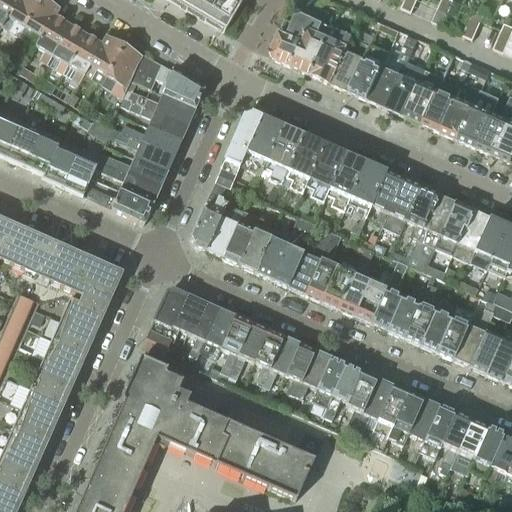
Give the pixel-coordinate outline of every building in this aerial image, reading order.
[(0,0),(0,30),(17,0),(0,0)] [(17,0),(0,30),(17,41),(40,3),(34,0),(17,0)] [(167,0),(166,3),(185,14),(193,0),(167,0)] [(193,0),(185,14),(204,25),(218,0),(193,0)] [(218,0),(204,25),(222,36),(223,35),(223,36),(242,3),(241,3),(242,0),(218,0)] [(416,4),(406,0),(405,0),(400,13),(411,17),(416,4)] [(442,0),(437,13),(447,18),(453,5),(442,0)] [(40,3),(17,41),(35,51),(53,20),(57,13),(40,3)] [(300,15),(302,19),(295,21),(292,27),(285,24),(281,32),(270,57),(272,62),(273,64),(292,72),(313,24),(317,15),(315,10),(314,9),(300,15)] [(447,18),(437,13),(431,26),(441,31),(447,18)] [(473,14),(467,27),(478,31),(483,18),(473,14)] [(319,15),(315,24),(321,27),(326,17),(319,15)] [(45,69),(68,29),(53,20),(35,51),(43,56),(38,65),(45,69)] [(313,24),(292,72),(311,81),(328,43),(318,39),(323,28),(314,24),(313,24)] [(377,34),(395,42),(398,36),(380,27),(377,34)] [(478,31),(467,27),(462,40),(472,44),(478,31)] [(328,43),(311,81),(331,90),(346,57),(353,41),(351,41),(354,35),(355,31),(348,28),(346,32),(343,37),(342,37),(338,47),(328,43)] [(511,31),(504,28),(498,40),(508,45),(511,36),(511,31)] [(60,78),(84,38),(68,29),(45,69),(60,78)] [(349,97),(370,50),(374,41),(367,37),(366,40),(365,39),(355,61),(346,57),(331,90),(349,97)] [(82,79),(100,48),(84,38),(60,78),(70,84),(68,87),(75,92),(82,79)] [(388,58),(368,105),(386,114),(417,44),(408,40),(398,63),(388,58)] [(508,45),(498,40),(493,53),(503,58),(508,45)] [(100,90),(122,51),(104,41),(100,48),(82,79),(100,90)] [(386,114),(405,122),(419,89),(409,84),(425,47),(417,44),(386,114)] [(349,97),(368,105),(388,58),(370,50),(349,97)] [(122,51),(100,90),(110,96),(120,103),(121,102),(128,85),(129,85),(139,62),(122,51)] [(154,84),(161,70),(141,58),(139,62),(129,85),(135,88),(150,94),(154,84)] [(3,67),(10,72),(15,65),(8,60),(3,67)] [(468,76),(486,84),(490,76),(471,68),(468,76)] [(160,99),(193,115),(202,94),(161,70),(154,84),(165,88),(160,99)] [(20,72),(17,77),(16,78),(33,88),(37,82),(20,72)] [(419,89),(405,122),(423,130),(442,85),(443,82),(425,75),(419,89)] [(1,84),(12,90),(16,83),(5,77),(1,84)] [(16,83),(12,90),(22,96),(26,89),(16,83)] [(39,91),(50,97),(54,90),(43,84),(39,91)] [(146,103),(137,99),(131,96),(135,88),(129,85),(128,85),(121,102),(122,102),(133,108),(185,132),(193,115),(160,99),(156,108),(146,103)] [(423,130),(441,138),(456,104),(461,94),(442,85),(423,130)] [(441,138),(460,146),(462,139),(461,138),(466,128),(469,129),(474,115),(471,114),(473,110),(474,111),(481,95),(472,91),(465,108),(456,104),(441,138)] [(462,139),(460,146),(476,153),(491,119),(498,103),(481,95),(474,111),(473,110),(471,114),(474,115),(469,129),(466,128),(461,138),(462,139)] [(65,107),(70,100),(66,98),(61,104),(65,107)] [(71,98),(70,100),(66,107),(71,110),(76,102),(71,98)] [(39,106),(49,112),(53,105),(43,99),(39,106)] [(508,107),(504,114),(500,123),(491,119),(476,153),(493,161),(496,155),(494,154),(499,144),(502,145),(508,132),(505,130),(507,126),(509,127),(511,119),(511,101),(510,101),(508,107)] [(145,133),(178,147),(185,132),(133,108),(122,102),(118,111),(149,124),(145,133)] [(53,105),(49,112),(59,118),(63,111),(53,105)] [(103,120),(93,114),(91,122),(99,127),(103,120)] [(244,158),(260,124),(249,119),(249,118),(242,121),(227,156),(242,162),(244,158)] [(0,162),(2,163),(17,127),(0,119),(0,162)] [(496,155),(493,161),(511,169),(511,166),(511,119),(509,127),(507,126),(505,130),(508,132),(502,145),(499,144),(494,154),(496,155)] [(80,121),(76,128),(87,134),(91,127),(89,126),(80,121)] [(87,134),(86,135),(104,145),(109,133),(93,124),(91,127),(87,134)] [(241,164),(238,171),(255,178),(253,182),(251,181),(247,191),(252,193),(253,194),(254,191),(259,180),(262,172),(280,133),(260,124),(244,158),(242,162),(241,164)] [(2,163),(22,172),(37,136),(17,127),(2,163)] [(119,137),(119,138),(172,163),(178,147),(145,133),(142,139),(132,135),(132,134),(122,130),(119,137)] [(110,133),(106,142),(108,143),(135,155),(132,164),(165,178),(172,163),(119,138),(119,137),(110,133)] [(262,172),(259,180),(267,183),(275,187),(274,191),(278,193),(279,189),(285,176),(301,142),(300,142),(280,133),(262,172)] [(22,172),(41,181),(57,149),(59,146),(37,136),(22,172)] [(285,176),(279,189),(296,196),(294,201),(292,205),(297,207),(306,186),(322,151),(301,142),(285,176)] [(40,184),(61,193),(76,157),(57,149),(41,181),(40,184)] [(327,195),(343,160),(322,151),(306,186),(314,189),(308,202),(321,207),(327,195)] [(242,162),(227,156),(213,187),(221,189),(228,193),(229,192),(242,162)] [(76,157),(61,193),(81,202),(93,175),(97,166),(96,166),(93,164),(94,162),(81,157),(80,159),(76,157)] [(97,166),(109,172),(158,194),(165,178),(132,164),(129,171),(100,158),(96,166),(97,166)] [(348,204),(364,170),(343,160),(327,195),(335,198),(329,211),(342,217),(348,204)] [(93,175),(105,180),(121,187),(118,195),(151,209),(158,194),(109,172),(97,166),(93,175)] [(348,204),(342,217),(358,224),(357,228),(353,226),(349,236),(356,240),(369,211),(385,179),(364,170),(348,204)] [(399,193),(401,186),(385,179),(369,211),(378,215),(373,227),(383,231),(390,215),(388,214),(393,204),(396,205),(400,194),(399,193)] [(390,215),(383,231),(398,238),(403,226),(419,194),(401,186),(399,193),(400,194),(396,205),(393,204),(388,214),(390,215)] [(192,251),(204,256),(231,194),(229,192),(228,193),(221,189),(213,187),(193,233),(189,243),(191,251),(192,251)] [(272,190),(268,201),(273,203),(278,193),(274,191),(272,190)] [(151,209),(118,195),(114,204),(103,199),(89,192),(84,203),(142,229),(151,209)] [(231,194),(204,256),(220,264),(241,216),(225,209),(232,194),(231,194)] [(433,209),(437,202),(419,194),(403,226),(412,230),(408,242),(416,246),(423,230),(422,229),(427,219),(430,220),(435,210),(433,209)] [(433,253),(453,209),(437,202),(433,209),(435,210),(430,220),(427,219),(422,229),(423,230),(416,246),(405,270),(423,277),(425,270),(433,253)] [(467,224),(470,216),(453,209),(433,253),(450,261),(457,245),(461,234),(464,235),(468,224),(467,224)] [(220,264),(237,271),(258,223),(241,216),(220,264)] [(471,257),(487,224),(470,216),(467,224),(468,224),(464,235),(461,234),(457,245),(450,261),(467,268),(471,257)] [(297,223),(311,229),(314,224),(299,218),(297,223)] [(315,222),(314,224),(311,229),(314,231),(321,234),(331,238),(332,239),(336,231),(315,222)] [(258,223),(237,271),(254,278),(273,234),(258,223)] [(271,286),(287,293),(302,259),(294,255),(302,238),(309,241),(314,231),(311,229),(297,223),(289,241),(271,286)] [(0,262),(36,278),(43,281),(73,294),(69,301),(60,322),(51,342),(49,345),(38,340),(30,360),(41,364),(32,383),(29,390),(28,393),(28,394),(17,389),(9,408),(19,413),(11,431),(2,452),(1,454),(0,453),(0,511),(17,511),(27,492),(30,484),(37,467),(46,447),(55,426),(64,406),(68,399),(77,378),(86,358),(95,337),(104,317),(107,309),(121,278),(96,267),(57,250),(50,246),(7,227),(0,224),(0,262)] [(501,239),(504,231),(487,224),(471,257),(467,268),(476,272),(485,276),(492,262),(490,261),(495,250),(498,251),(502,240),(501,239)] [(492,262),(486,274),(502,281),(503,277),(511,258),(511,234),(504,231),(501,239),(502,240),(498,251),(495,250),(490,261),(492,262)] [(273,234),(254,278),(271,286),(289,241),(273,234)] [(287,293),(303,300),(331,238),(321,234),(308,262),(302,259),(287,293)] [(303,300),(319,307),(334,273),(326,270),(339,242),(332,239),(331,238),(303,300)] [(363,252),(370,256),(374,247),(376,241),(370,239),(367,246),(357,241),(353,248),(363,252)] [(385,252),(374,247),(370,256),(372,257),(381,261),(385,252)] [(336,314),(353,322),(368,288),(360,284),(372,257),(370,256),(363,252),(357,266),(336,314)] [(388,263),(390,264),(397,267),(404,270),(407,263),(391,256),(388,263)] [(511,258),(503,277),(511,280),(511,258)] [(334,273),(319,307),(336,314),(357,266),(340,259),(334,273)] [(353,322),(369,329),(397,267),(390,264),(384,276),(381,275),(375,291),(368,288),(353,322)] [(369,329),(386,336),(401,302),(393,299),(405,270),(404,270),(397,267),(369,329)] [(434,282),(439,284),(442,277),(425,270),(423,277),(429,280),(434,282)] [(442,277),(439,284),(448,288),(453,276),(445,272),(442,277)] [(423,296),(402,343),(419,351),(434,317),(426,313),(435,293),(430,290),(434,282),(429,280),(426,288),(423,296)] [(459,286),(456,292),(462,295),(468,298),(473,300),(476,294),(459,286)] [(386,336),(402,343),(423,296),(413,292),(407,305),(401,302),(386,336)] [(162,362),(162,361),(168,347),(164,345),(184,300),(172,295),(171,294),(165,297),(165,298),(161,306),(140,352),(151,357),(162,362)] [(482,298),(476,295),(473,300),(479,303),(482,298)] [(504,314),(511,317),(511,316),(511,306),(495,298),(490,308),(495,310),(504,314)] [(18,299),(0,339),(0,378),(32,306),(18,299)] [(184,300),(164,345),(168,347),(171,348),(171,347),(177,335),(186,339),(200,307),(184,300)] [(419,351),(435,358),(456,311),(440,304),(434,317),(419,351)] [(488,325),(491,320),(495,310),(490,308),(486,306),(473,334),(466,331),(451,365),(467,372),(488,325)] [(187,358),(195,362),(216,314),(200,307),(186,339),(195,343),(187,358)] [(495,310),(491,320),(507,327),(511,317),(504,314),(495,310)] [(435,358),(451,365),(466,331),(472,318),(456,311),(435,358)] [(210,350),(218,354),(233,321),(216,314),(195,362),(204,365),(205,362),(207,357),(210,350)] [(219,377),(227,380),(250,329),(233,321),(218,354),(227,358),(219,377)] [(467,372),(485,380),(499,346),(492,342),(497,329),(488,325),(467,372)] [(251,368),(251,367),(266,336),(250,329),(227,380),(223,388),(231,392),(242,365),(251,368)] [(485,380),(501,387),(511,362),(511,336),(505,333),(499,346),(485,380)] [(253,387),(261,390),(282,343),(266,336),(251,367),(259,371),(253,387)] [(275,377),(283,381),(298,350),(282,343),(261,390),(260,392),(267,395),(270,389),(275,377)] [(285,398),(293,401),(314,357),(298,350),(283,381),(291,385),(285,398)] [(309,407),(312,408),(317,396),(331,364),(314,357),(293,401),(297,403),(298,401),(301,403),(306,391),(314,395),(309,407)] [(511,362),(501,387),(511,391),(511,362)] [(214,470),(219,472),(295,506),(306,479),(307,480),(314,462),(313,462),(312,464),(207,419),(185,409),(188,402),(187,400),(177,396),(180,387),(180,385),(164,378),(165,376),(164,374),(140,363),(139,363),(139,364),(138,364),(127,389),(125,388),(124,389),(124,390),(125,391),(126,392),(128,393),(125,401),(124,400),(124,401),(123,401),(123,402),(123,404),(123,406),(112,430),(79,505),(75,511),(124,511),(152,449),(159,452),(161,447),(207,467),(214,470)] [(321,421),(323,422),(346,371),(331,364),(317,396),(312,408),(324,413),(321,421)] [(339,404),(345,407),(361,378),(346,371),(323,422),(330,425),(339,404)] [(207,381),(223,388),(227,380),(219,377),(210,373),(207,381)] [(341,439),(350,443),(376,384),(361,378),(345,407),(344,411),(352,415),(341,439)] [(363,431),(372,435),(392,391),(376,384),(350,443),(357,446),(363,431)] [(392,391),(372,435),(379,438),(372,453),(380,456),(386,443),(387,444),(407,398),(392,391)] [(407,398),(387,444),(401,450),(406,439),(408,440),(423,405),(407,398)] [(403,467),(413,471),(418,459),(438,412),(423,405),(408,440),(414,442),(403,467)] [(439,451),(454,419),(438,412),(418,459),(433,465),(439,451)] [(438,478),(445,481),(448,473),(469,425),(454,419),(439,451),(445,453),(437,472),(440,473),(438,478)] [(469,425),(448,473),(464,480),(467,475),(467,476),(487,433),(469,425)] [(480,491),(482,487),(503,440),(487,433),(467,476),(474,479),(471,487),(480,491)] [(501,488),(511,462),(511,444),(503,440),(482,487),(490,490),(492,486),(500,489),(501,488)] [(336,453),(359,463),(364,451),(341,441),(336,453)] [(511,497),(511,462),(501,488),(509,492),(508,494),(511,496),(511,497)] [(459,492),(456,500),(467,505),(471,497),(459,492)]
